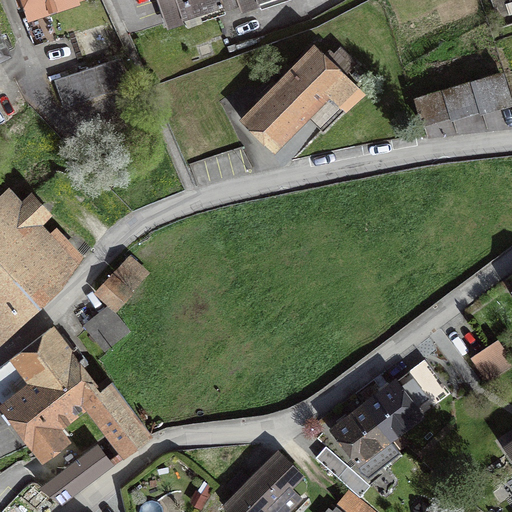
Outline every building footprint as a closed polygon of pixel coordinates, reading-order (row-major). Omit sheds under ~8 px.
[(24,3),(29,17),(77,1),(76,0),(17,0),(19,4),(24,3)] [(159,0),(166,22),(233,0),(238,0),(240,5),(256,0),(159,0)] [(511,22),(511,0),(490,0),(499,27),(511,22)] [(74,34),(83,61),(113,51),(104,24),(74,34)] [(0,58),(9,54),(0,34),(0,58)] [(242,119),(273,150),(328,95),(344,110),(362,93),(334,64),(340,59),(335,54),(333,55),(329,51),(325,55),(315,45),(242,119)] [(122,57),(54,80),(63,107),(131,84),(122,57)] [(415,99),(423,125),(481,110),(481,112),(511,103),(503,73),(415,99)] [(0,341),(44,305),(64,284),(73,264),(80,257),(54,229),(48,235),(36,223),(47,213),(32,197),(21,206),(7,191),(0,197),(0,341)] [(115,272),(133,288),(146,274),(128,258),(115,272)] [(116,308),(130,293),(111,275),(97,291),(116,308)] [(84,325),(104,350),(129,330),(109,305),(84,325)] [(50,327),(0,366),(0,399),(8,410),(2,415),(9,423),(14,419),(43,457),(65,439),(55,427),(83,405),(99,392),(80,366),(87,361),(76,346),(69,351),(50,327)] [(473,358),(488,380),(511,363),(498,342),(473,358)] [(424,359),(364,405),(389,438),(449,393),(424,359)] [(112,382),(99,392),(83,405),(96,423),(100,419),(127,455),(152,436),(112,382)] [(388,462),(377,447),(389,438),(364,405),(332,429),(357,462),(360,471),(368,477),(388,462)] [(43,488),(63,503),(112,465),(98,446),(69,468),(57,467),(56,478),(43,488)] [(316,457),(360,497),(370,486),(326,446),(316,457)] [(285,511),(301,496),(290,486),(302,475),(280,453),(250,483),(240,474),(229,484),(239,494),(226,507),(231,511),(285,511)] [(32,483),(18,498),(33,511),(36,511),(49,498),(32,483)] [(338,503),(348,511),(374,511),(349,491),(338,503)]
